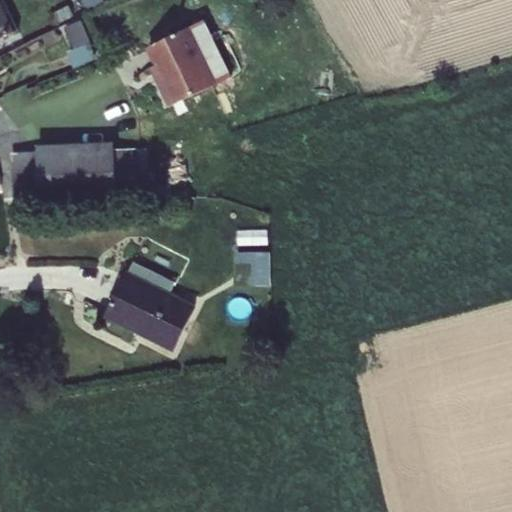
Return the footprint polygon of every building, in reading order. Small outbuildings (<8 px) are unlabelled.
[(12,0),(0,0),(0,39),(26,26),(12,0)] [(77,63),(99,56),(87,16),(69,22),(77,46),(72,47),(77,63)] [(167,56),(172,68),(168,70),(181,96),(223,75),(195,19),(157,38),(167,56)] [(172,68),(167,56),(163,59),(168,70),(172,68)] [(42,142),(42,150),(45,196),(67,196),(69,199),(148,196),(144,174),(146,164),(143,138),(42,142)] [(20,197),(45,196),(42,150),(18,150),(20,197)] [(181,280),(138,261),(115,314),(183,345),(200,305),(175,294),(181,280)]
